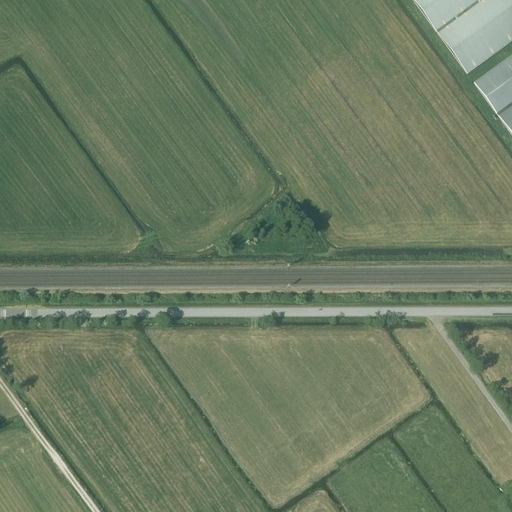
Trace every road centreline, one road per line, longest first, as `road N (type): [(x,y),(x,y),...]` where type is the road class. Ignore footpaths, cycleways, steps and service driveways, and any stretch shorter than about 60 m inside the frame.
road 1 (tertiary): [(511,311),(0,314)]
road 2 (track): [(0,383),(97,511)]
